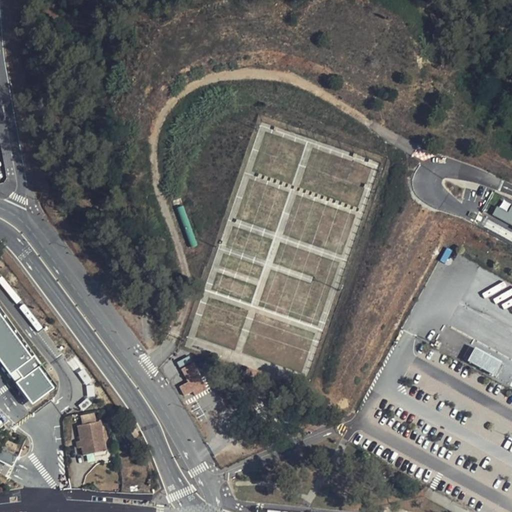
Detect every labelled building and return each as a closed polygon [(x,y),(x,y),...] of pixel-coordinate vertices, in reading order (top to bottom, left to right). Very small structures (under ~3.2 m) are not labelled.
[(511,203),(502,198),(493,217),(511,226),(511,203)] [(0,362),(28,405),(52,390),(0,309),(0,362)] [(511,365),(473,347),(466,362),(510,382),(511,377),(511,365)] [(182,369),(195,395),(205,390),(192,363),(182,369)] [(80,412),(81,420),(96,417),(95,409),(80,412)] [(81,420),(77,420),(80,435),(77,435),(78,444),(81,443),(82,450),(108,446),(103,416),(96,417),(81,420)]
